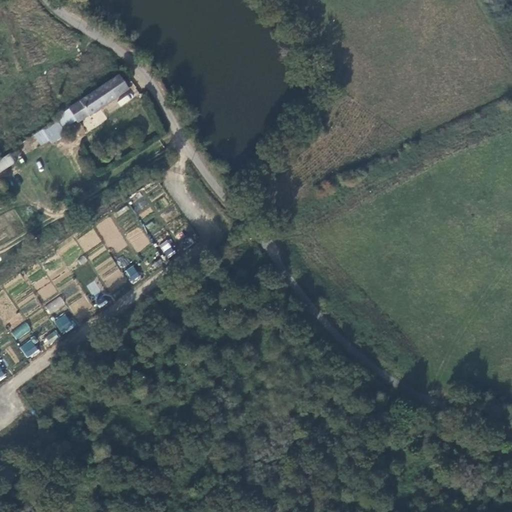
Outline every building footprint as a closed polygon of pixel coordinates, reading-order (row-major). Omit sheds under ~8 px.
[(127,88),(118,75),(69,108),(69,109),(77,120),(78,122),(127,88)] [(121,106),(131,98),(127,94),(117,101),(121,106)] [(59,119),(43,130),(53,144),(67,134),(63,129),(77,120),(69,109),(58,116),(59,119)] [(0,171),(15,163),(9,154),(0,159),(0,171)] [(125,235),(137,252),(150,243),(138,226),(125,235)] [(166,240),(158,245),(167,258),(175,253),(166,240)] [(125,270),(130,282),(140,278),(134,265),(125,270)] [(118,269),(110,274),(114,280),(122,275),(118,269)] [(91,296),(100,292),(95,281),(87,284),(91,296)] [(44,306),(50,314),(65,304),(60,296),(44,306)] [(61,334),(74,327),(66,312),(53,319),(61,334)] [(16,340),(31,330),(26,322),(11,331),(16,340)] [(55,330),(42,339),(46,346),(60,337),(55,330)] [(27,358),(39,351),(32,339),(20,346),(27,358)]
